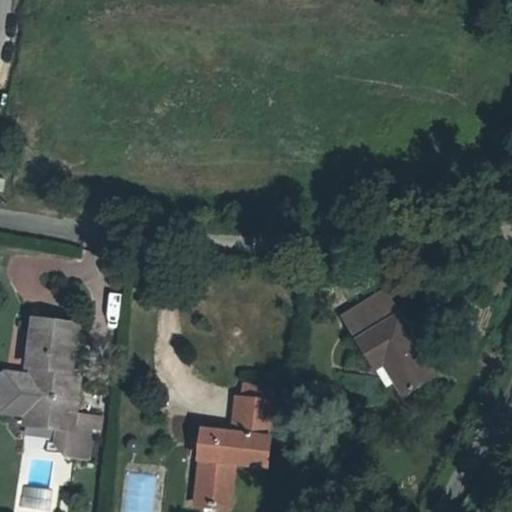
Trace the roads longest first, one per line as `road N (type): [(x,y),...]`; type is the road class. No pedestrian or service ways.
road 1 (residential): [(0,218),(105,239),(511,242)]
road 2 (residential): [(511,393),(445,511)]
